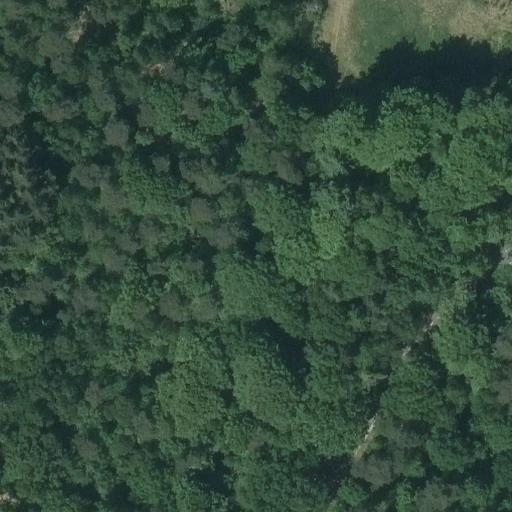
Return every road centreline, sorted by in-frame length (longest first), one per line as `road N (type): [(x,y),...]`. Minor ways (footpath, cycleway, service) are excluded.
road 1 (track): [(345,446),(320,277),(329,0)]
road 2 (tertiary): [(311,511),(391,378),(511,253)]
road 3 (track): [(438,326),(511,162)]
